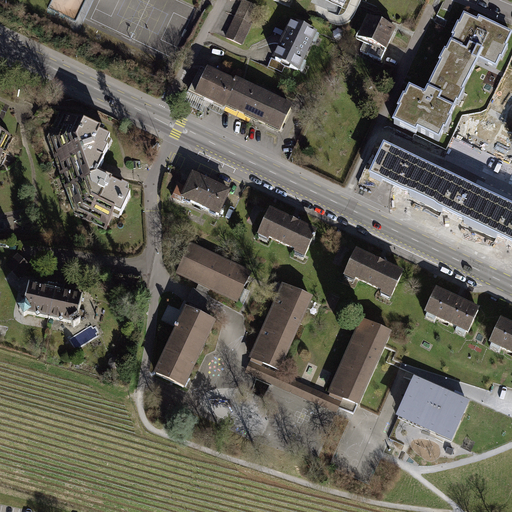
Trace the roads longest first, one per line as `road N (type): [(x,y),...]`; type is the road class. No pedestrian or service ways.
road 1 (secondary): [(159,118),(511,286)]
road 2 (track): [(447,511),(352,497),(171,438),(144,417),(144,386)]
road 3 (secondary): [(0,43),(159,118)]
road 4 (residential): [(223,0),(159,118)]
